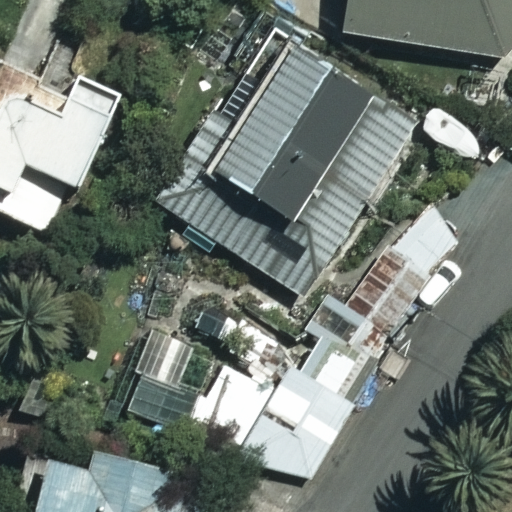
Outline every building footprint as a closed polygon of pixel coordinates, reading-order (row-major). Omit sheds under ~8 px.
[(511,0),(362,0),(357,40),(511,59),(511,0)] [(416,141),(273,48),(164,217),(307,310),(416,141)] [(75,107),(0,77),(0,228),(35,243),(53,197),(88,212),(131,105),(84,86),(75,107)] [(464,249),(430,219),(346,313),(379,343),(464,249)] [(123,417),(188,440),(219,361),(152,337),(123,417)] [(271,398),(230,375),(200,429),(241,452),(271,398)] [(376,428),(296,385),(272,428),(353,471),(376,428)] [(102,473),(96,495),(60,485),(52,511),(174,511),(179,494),(102,473)]
